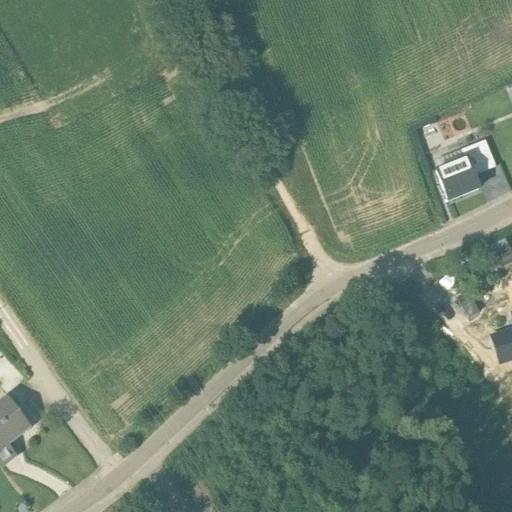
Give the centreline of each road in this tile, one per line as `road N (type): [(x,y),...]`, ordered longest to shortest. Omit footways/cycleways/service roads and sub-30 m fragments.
road 1 (residential): [(142,455),(333,283),(511,206)]
road 2 (track): [(195,0),(333,283)]
